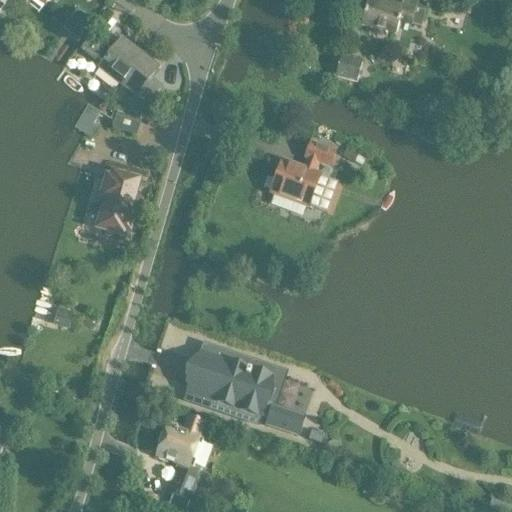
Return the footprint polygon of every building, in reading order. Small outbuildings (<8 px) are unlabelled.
[(361,26),(396,35),(399,23),(411,26),(421,28),(425,13),(416,11),(418,1),(415,0),(402,0),(401,6),(400,10),(368,2),(361,26)] [(60,31),(74,42),(76,39),(79,42),(94,24),(78,12),(69,23),(67,22),(60,31)] [(97,59),(103,51),(90,41),(81,53),(94,63),(97,59)] [(99,70),(135,98),(125,111),(136,114),(141,107),(145,110),(162,89),(150,80),(158,70),(122,41),(113,53),(106,47),(103,51),(97,59),(104,65),(99,70)] [(357,84),(362,64),(341,58),(336,78),(357,84)] [(88,107),(74,130),(91,139),(96,129),(93,127),(100,114),(97,112),(88,107)] [(136,114),(125,111),(115,107),(110,121),(116,123),(114,130),(135,137),(140,123),(142,116),(136,114)] [(329,167),(333,154),(311,146),(306,159),(308,160),(304,171),(283,163),(271,195),(307,209),(319,176),(313,174),(317,163),(329,167)] [(103,205),(95,232),(124,240),(125,238),(130,239),(137,215),(132,213),(140,183),(112,175),(110,180),(106,178),(98,204),(103,205)] [(63,312),(58,327),(68,330),(73,315),(63,312)] [(261,417),(269,420),(272,409),(274,410),(285,375),(204,348),(199,362),(195,361),(194,367),(191,366),(187,381),(189,381),(187,387),(191,388),(186,403),(257,427),(261,417)] [(304,420),(274,410),(272,409),(269,420),(266,428),(298,438),(304,420)] [(188,502),(197,479),(199,472),(193,470),(203,442),(199,440),(204,425),(189,419),(183,434),(168,429),(157,457),(180,466),(169,495),(173,497),(169,507),(180,511),(185,511),(190,503),(188,502)] [(511,511),(511,507),(491,501),(487,511),(511,511)]
